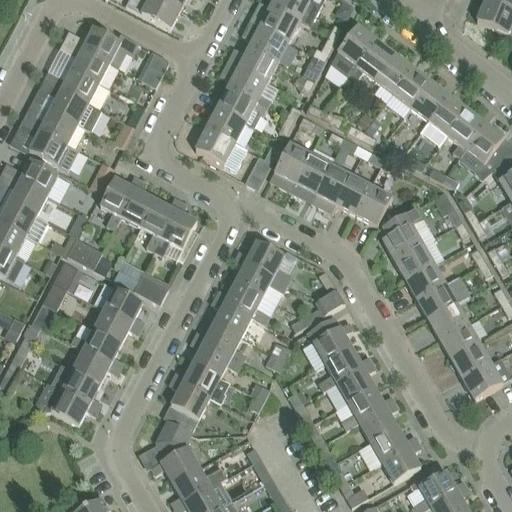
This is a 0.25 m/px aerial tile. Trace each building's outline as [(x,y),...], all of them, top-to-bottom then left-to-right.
[(131,0),(126,11),(170,34),(181,13),(156,0),(151,0),(148,8),(144,6),(132,0),(131,0)] [(156,0),(181,13),(188,0),(156,0)] [(298,0),(276,0),(270,12),(299,27),(300,26),(310,32),(326,0),(301,0),(301,1),(298,0)] [(511,0),(487,0),(486,4),(511,14),(511,0)] [(477,26),(511,40),(511,14),(486,4),(477,26)] [(345,9),(341,16),(350,21),(354,13),(353,13),(345,9)] [(250,27),(288,48),(299,27),(270,12),(267,19),(257,14),(250,27)] [(288,48),(250,27),(243,41),(253,46),(249,53),(278,68),(288,48)] [(328,43),(336,47),(343,33),(335,29),(328,43)] [(331,69),(348,82),(357,71),(376,46),(357,31),(345,47),(338,57),(331,69)] [(87,46),(69,37),(65,45),(110,69),(118,73),(132,46),(120,40),(117,46),(94,33),(87,46)] [(325,67),(332,54),(336,47),(328,43),(324,50),(322,55),(317,53),(313,60),(318,63),(325,67)] [(65,45),(60,53),(78,63),(72,74),(99,89),(110,69),(65,45)] [(376,46),(357,71),(348,82),(355,88),(364,77),(375,85),(394,59),(376,46)] [(228,67),(239,73),(267,88),(278,68),(249,53),(246,59),(235,53),(228,67)] [(168,66),(166,64),(155,58),(141,85),(156,93),(168,69),(168,66)] [(375,85),(393,99),(413,73),(394,59),(375,85)] [(310,67),(303,81),(307,83),(315,87),(325,67),(318,63),(313,60),(310,67)] [(228,93),(257,108),(268,114),(272,106),(261,101),(267,88),(239,73),(228,67),(220,81),(231,87),(228,93)] [(413,73),(393,99),(411,113),(431,87),(413,73)] [(44,85),(89,109),(99,114),(110,94),(99,89),(72,74),(66,86),(48,77),(44,85)] [(315,87),(307,83),(300,96),(308,100),(315,87)] [(44,85),(39,94),(57,103),(51,115),(78,129),(88,135),(90,136),(100,115),(99,114),(99,115),(89,109),(44,85)] [(411,113),(429,126),(429,127),(449,101),(431,87),(411,113)] [(268,114),(257,108),(228,93),(217,113),(246,128),(254,133),(261,120),(264,121),(268,114)] [(467,115),(449,101),(429,127),(429,126),(422,136),(440,151),(448,141),(448,140),(467,115)] [(306,116),(319,123),(324,115),(310,108),(306,116)] [(294,127),(300,115),(293,110),(286,123),(294,127)] [(217,113),(207,133),(235,148),(246,128),(217,113)] [(45,127),(27,117),(22,126),(67,149),(78,129),(51,115),(45,127)] [(343,125),(324,115),(319,123),(339,133),(343,125)] [(458,148),(452,156),(459,161),(465,153),(466,154),(485,128),(467,115),(448,140),(448,141),(458,148)] [(365,117),(357,127),(365,133),(373,123),(365,117)] [(130,119),(126,127),(135,131),(139,124),(130,119)] [(317,128),(304,121),(299,129),(313,136),(317,128)] [(287,141),(294,127),(286,123),(279,136),(287,141)] [(47,166),(56,170),(67,176),(78,155),(67,149),(22,126),(18,134),(36,143),(29,156),(47,166)] [(124,127),(118,140),(129,145),(135,133),(124,127)] [(485,128),(466,154),(484,168),(474,176),(482,185),(499,170),(511,158),(511,151),(504,143),(503,142),(504,140),(503,136),(497,131),(494,132),(492,134),(485,128)] [(347,137),(360,144),(364,136),(351,130),(347,137)] [(235,148),(207,133),(196,155),(224,170),(235,175),(246,154),(235,148)] [(328,144),(341,151),(345,143),(332,136),(328,144)] [(377,143),(364,136),(360,144),(373,151),(377,143)] [(358,150),(345,143),(341,151),(354,158),(358,150)] [(289,148),(284,159),(274,177),(282,181),(277,189),(291,197),(311,160),(289,148)] [(272,151),(265,164),(273,168),(279,155),(272,151)] [(388,159),(401,166),(406,158),(392,151),(388,159)] [(368,165),(381,172),(385,164),(372,158),(368,165)] [(419,165),(406,158),(401,166),(414,172),(419,165)] [(511,205),(511,158),(499,170),(507,180),(499,185),(511,206),(511,205)] [(316,199),(331,170),(311,160),(291,197),(305,204),(309,195),(316,199)] [(258,195),(273,168),(265,164),(264,165),(259,162),(245,188),(258,195)] [(394,179),(398,171),(385,164),(381,172),(394,179)] [(7,169),(2,177),(47,201),(57,182),(59,180),(31,165),(24,178),(7,169)] [(102,167),(98,175),(100,180),(107,184),(113,173),(102,167)] [(351,181),(331,170),(316,199),(321,202),(317,209),(332,217),(336,209),(351,181)] [(429,180),(442,187),(447,179),(433,172),(429,180)] [(0,186),(16,195),(9,206),(37,221),(47,201),(2,177),(0,181),(0,186)] [(460,186),(447,179),(442,187),(455,194),(460,186)] [(336,209),(356,220),(371,191),(351,181),(336,209)] [(115,234),(121,222),(140,186),(134,182),(129,191),(115,184),(105,201),(100,211),(113,217),(106,230),(115,234)] [(121,222),(141,233),(156,205),(142,198),(147,189),(140,186),(121,222)] [(379,234),(404,220),(389,208),(392,202),(371,191),(356,220),(377,231),(379,234)] [(146,252),(155,257),(162,243),(181,207),(174,204),(170,213),(156,205),(141,233),(153,239),(146,252)] [(0,227),(26,241),(37,221),(9,206),(3,218),(0,216),(0,227)] [(181,207),(162,243),(155,257),(163,261),(170,248),(183,254),(197,227),(182,219),(187,210),(181,207)] [(404,220),(379,234),(385,244),(383,245),(395,266),(423,249),(432,244),(435,242),(425,223),(427,222),(420,210),(404,220)] [(448,218),(455,231),(463,226),(456,213),(448,218)] [(478,225),(471,213),(463,218),(471,230),(478,225)] [(68,237),(71,238),(78,242),(88,224),(78,219),(68,237)] [(478,225),(471,230),(478,243),(486,238),(478,225)] [(471,239),(463,226),(455,231),(463,243),(471,239)] [(0,252),(16,261),(26,241),(0,227),(0,252)] [(64,251),(60,258),(68,262),(68,261),(77,244),(78,242),(71,238),(64,251)] [(93,274),(97,266),(102,257),(77,244),(68,261),(93,274)] [(51,253),(60,258),(64,251),(54,246),(51,253)] [(237,263),(287,289),(292,281),(277,274),(284,261),(257,247),(249,261),(240,257),(237,263)] [(434,269),(423,249),(395,266),(406,285),(434,269)] [(0,279),(13,287),(24,265),(16,261),(0,252),(0,279)] [(494,252),(487,257),(494,269),(502,265),(494,252)] [(471,257),(478,270),(486,266),(479,253),(471,257)] [(242,274),(235,288),(263,302),(269,291),(283,298),(287,289),(237,263),(233,269),(242,274)] [(48,265),(42,277),(50,281),(56,269),(48,265)] [(510,277),(502,265),(494,269),(502,282),(510,277)] [(64,266),(53,288),(66,294),(77,273),(64,266)] [(109,273),(97,266),(93,274),(105,281),(109,273)] [(493,278),(486,266),(478,270),(486,283),(493,278)] [(406,285),(417,305),(445,289),(434,269),(406,285)] [(123,290),(134,296),(139,286),(116,273),(111,284),(123,290)] [(142,281),(139,286),(134,296),(160,310),(168,295),(142,281)] [(417,305),(429,325),(457,309),(469,301),(458,282),(445,289),(417,305)] [(93,308),(104,315),(105,315),(141,334),(144,328),(135,323),(143,308),(125,299),(105,287),(93,308)] [(55,314),(66,294),(53,288),(43,308),(55,314)] [(216,303),(252,323),(265,330),(270,322),(256,315),(263,302),(235,288),(228,302),(219,297),(216,303)] [(502,292),(494,297),(501,309),(509,305),(502,292)] [(338,295),(315,307),(323,321),(345,309),(338,295)] [(241,343),(252,323),(216,303),(212,310),(221,315),(214,328),(241,343)] [(511,320),(511,310),(509,305),(501,309),(509,322),(511,320)] [(319,314),(303,323),(307,331),(323,321),(315,307),(315,308),(319,314)] [(40,332),(45,335),(55,314),(43,308),(32,328),(40,332)] [(468,329),(457,309),(429,325),(440,345),(468,329)] [(105,315),(104,315),(94,335),(121,349),(129,335),(138,340),(141,334),(105,315)] [(307,337),(325,369),(352,353),(344,340),(353,335),(349,328),(340,333),(334,322),(307,337)] [(14,323),(4,342),(14,348),(25,328),(14,323)] [(307,331),(303,323),(292,329),(296,337),(307,331)] [(30,352),(34,343),(40,332),(32,328),(26,339),(22,348),(30,352)] [(198,338),(194,344),(231,363),(240,368),(244,360),(235,355),(241,343),(214,328),(207,342),(198,338)] [(71,349),(83,355),(120,374),(123,368),(114,363),(121,349),(94,335),(82,329),(76,341),(75,340),(71,349)] [(440,345),(451,365),(479,348),(468,329),(440,345)] [(240,368),(231,363),(194,344),(191,350),(200,355),(193,369),(220,383),(227,371),(236,376),(240,368)] [(277,347),(272,358),(286,366),(291,355),(277,347)] [(17,357),(11,369),(19,373),(25,361),(30,352),(22,348),(17,357)] [(451,365),(463,384),(491,368),(479,348),(451,365)] [(372,368),(369,362),(360,367),(352,353),(325,369),(332,380),(320,387),(324,396),(328,394),(337,389),(372,368)] [(83,355),(73,375),(100,390),(107,376),(116,380),(120,374),(83,355)] [(279,377),(286,366),(272,358),(266,370),(279,377)] [(337,389),(348,408),(375,393),(367,379),(376,374),(372,368),(337,389)] [(491,368),(463,384),(475,405),(503,389),(491,368)] [(9,391),(19,373),(11,369),(2,387),(9,391)] [(220,383),(193,369),(185,383),(176,378),(173,384),(210,403),(219,408),(224,398),(222,397),(215,393),(220,383)] [(93,403),(100,390),(73,375),(62,395),(99,415),(102,408),(93,403)] [(183,433),(191,439),(210,403),(173,384),(170,390),(179,395),(171,410),(190,420),(183,433)] [(51,416),(79,431),(86,416),(95,421),(99,415),(62,395),(48,388),(38,407),(40,418),(51,416)] [(262,391),(256,402),(264,406),(270,395),(262,391)] [(347,435),(359,428),(395,408),(391,402),(383,407),(375,393),(348,408),(354,420),(342,427),(347,435)] [(296,397),(288,402),(295,413),(302,408),(296,397)] [(258,417),(264,406),(256,402),(250,413),(258,417)] [(302,408),(295,413),(301,424),(308,419),(302,408)] [(371,448),(397,432),(390,419),(399,414),(395,408),(359,428),(371,448)] [(165,475),(172,488),(199,473),(187,452),(182,455),(191,439),(183,433),(167,425),(156,446),(167,464),(152,473),(156,480),(165,475)] [(371,448),(382,468),(418,447),(414,441),(405,446),(397,432),(371,448)] [(317,452),(325,448),(319,437),(311,441),(317,452)] [(421,453),(418,447),(382,468),(394,488),(421,473),(412,458),(421,453)] [(325,448),(317,452),(323,463),(331,459),(325,448)] [(247,457),(253,468),(261,464),(255,453),(247,457)] [(267,475),(261,464),(253,468),(260,479),(267,475)] [(171,507),(174,511),(176,511),(211,493),(210,492),(227,482),(221,472),(204,482),(199,473),(172,488),(180,502),(171,507)] [(431,511),(466,492),(463,486),(454,491),(446,476),(439,480),(436,475),(410,490),(413,495),(419,492),(426,504),(412,511),(431,511)] [(334,481),(340,491),(348,487),(342,477),(334,481)] [(272,483),(264,488),(270,497),(277,493),(272,483)] [(353,498),(348,487),(340,491),(346,502),(353,498)] [(470,498),(466,492),(431,511),(466,511),(461,503),(470,498)] [(221,511),(211,493),(176,511),(221,511)] [(270,497),(276,508),(284,503),(277,493),(270,497)] [(107,511),(102,503),(85,511),(107,511)] [(288,511),(284,503),(276,508),(278,511),(288,511)]
